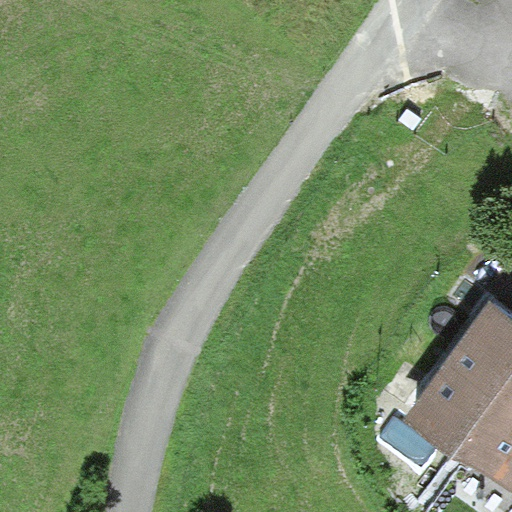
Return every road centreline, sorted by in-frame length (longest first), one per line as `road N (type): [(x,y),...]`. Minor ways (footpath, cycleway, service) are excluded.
road 1 (unclassified): [(133,511),(169,341),(403,0)]
road 2 (track): [(511,79),(493,56),(397,7)]
